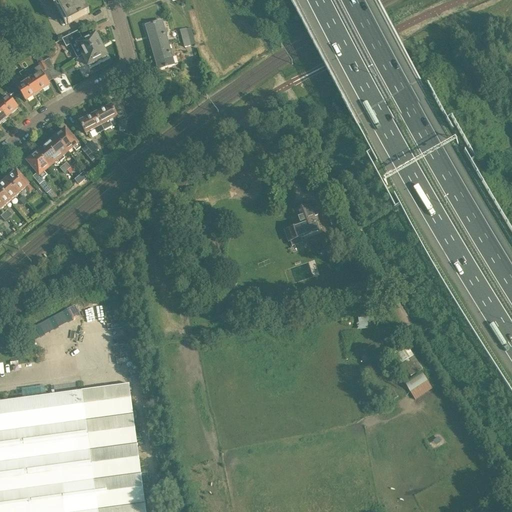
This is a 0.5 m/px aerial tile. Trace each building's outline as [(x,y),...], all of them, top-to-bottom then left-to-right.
[(54,0),(58,7),(56,8),(58,11),(60,10),(68,25),(90,14),(82,0),(54,0)] [(152,48),(168,43),(162,21),(146,26),(152,48)] [(188,38),(193,36),(191,28),(180,31),(182,39),(188,38)] [(75,41),(81,38),(78,31),(62,40),(66,47),(70,45),(75,42),(75,41)] [(75,42),(70,45),(77,58),(82,55),(101,45),(101,44),(101,42),(100,39),(98,39),(96,34),(83,41),(81,38),(75,41),(75,42)] [(193,36),(188,38),(182,39),(185,48),(196,44),(193,36)] [(174,65),(168,43),(152,48),(158,70),(174,65)] [(107,56),(101,45),(82,55),(88,66),(107,56)] [(43,74),(48,71),(44,62),(41,57),(36,60),(43,74)] [(44,62),(48,71),(54,68),(49,59),(44,62)] [(54,68),(48,71),(53,80),(62,75),(59,70),(56,72),(54,68)] [(29,80),(37,94),(50,86),(41,73),(29,80)] [(37,94),(29,80),(17,88),(15,84),(9,87),(16,97),(21,94),(26,102),(37,94)] [(7,97),(0,102),(0,109),(7,118),(18,109),(7,97)] [(95,114),(101,126),(117,118),(114,111),(115,110),(113,107),(112,108),(111,106),(95,114)] [(104,131),(101,126),(95,114),(79,123),(86,135),(94,130),(97,135),(104,131)] [(65,130),(55,139),(68,153),(73,149),(76,152),(81,148),(65,130)] [(275,143),(283,160),(298,152),(289,136),(275,143)] [(58,161),(68,153),(55,139),(54,138),(49,141),(50,143),(46,146),(58,161)] [(92,142),(87,146),(93,154),(99,150),(92,142)] [(38,153),(36,154),(49,169),(58,161),(46,146),(42,149),(41,148),(37,152),(38,153)] [(97,158),(93,154),(87,146),(82,150),(92,162),(97,158)] [(33,178),(39,186),(47,194),(50,198),(54,195),(50,191),(51,190),(43,180),(47,176),(44,173),(49,169),(36,154),(27,162),(37,174),(33,178)] [(68,171),(63,165),(59,169),(64,174),(68,171)] [(8,178),(7,179),(19,194),(25,189),(29,194),(33,190),(29,186),(16,171),(12,175),(11,174),(8,178)] [(0,190),(10,202),(19,194),(7,179),(0,185),(0,190)] [(0,190),(0,209),(1,210),(10,202),(0,190)] [(299,226),(297,227),(285,231),(289,242),(318,232),(313,217),(317,216),(315,208),(311,210),(309,206),(294,211),(299,226)] [(328,218),(331,227),(339,224),(336,215),(328,218)] [(63,349),(75,347),(73,325),(61,326),(63,349)] [(406,371),(410,376),(422,369),(404,343),(392,350),(394,352),(389,354),(397,367),(401,374),(406,371)] [(410,392),(427,381),(421,372),(404,383),(410,392)] [(0,511),(146,511),(129,385),(0,402),(0,511)]
